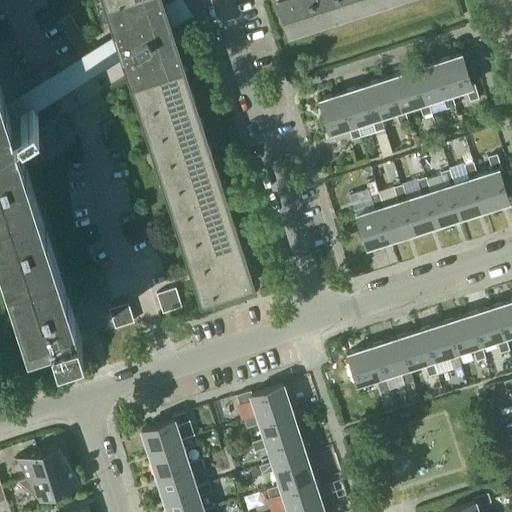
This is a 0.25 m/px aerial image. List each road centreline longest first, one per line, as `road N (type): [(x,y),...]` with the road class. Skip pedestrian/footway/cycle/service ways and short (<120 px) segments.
road 1 (residential): [(322,316),(223,0)]
road 2 (residential): [(322,316),(79,398)]
road 3 (residential): [(511,256),(322,316)]
